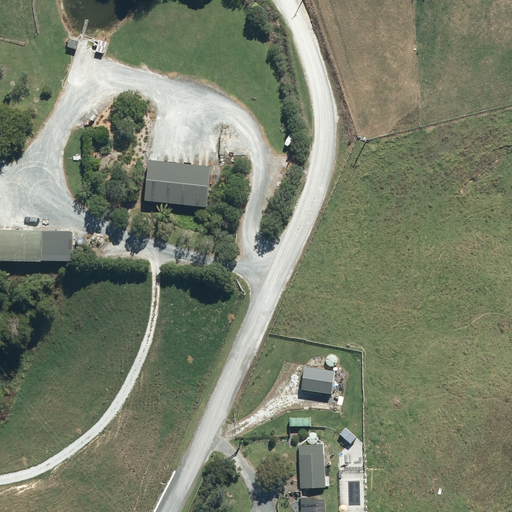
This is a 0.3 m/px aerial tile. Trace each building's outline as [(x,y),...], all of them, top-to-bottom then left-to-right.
[(96,41),(95,45),(99,46),(98,54),(107,56),(109,43),(96,41)] [(213,168),(150,163),(146,205),(210,210),(213,168)] [(75,236),(0,233),(0,263),(75,265),(75,236)] [(302,447),(302,488),(328,489),(328,447),(302,447)] [(324,511),(325,505),(317,505),(317,502),(302,502),(302,511),(324,511)]
